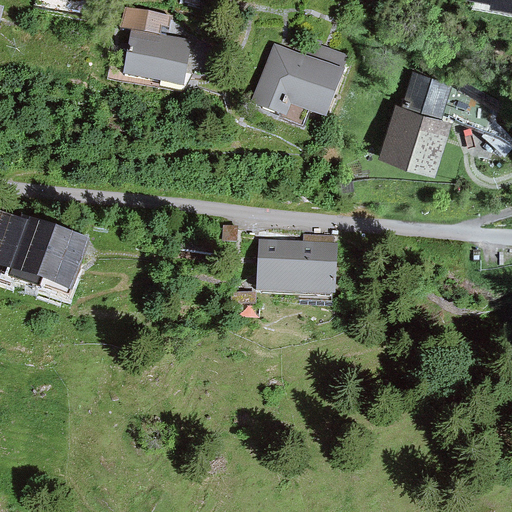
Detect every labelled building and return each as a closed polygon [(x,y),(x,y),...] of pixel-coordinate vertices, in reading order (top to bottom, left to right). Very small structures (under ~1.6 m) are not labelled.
[(511,0),(463,0),(509,11),(511,0)] [(180,49),(125,40),(118,82),(173,91),(180,49)] [(336,67),(266,47),(251,98),(321,119),(336,67)] [(399,107),(391,104),(374,152),(424,171),(442,123),(432,119),(444,88),(411,75),(399,107)] [(74,243),(0,220),(0,272),(59,290),(74,243)] [(183,235),(182,251),(218,254),(219,238),(183,235)] [(262,244),(260,292),(333,295),(335,247),(262,244)]
